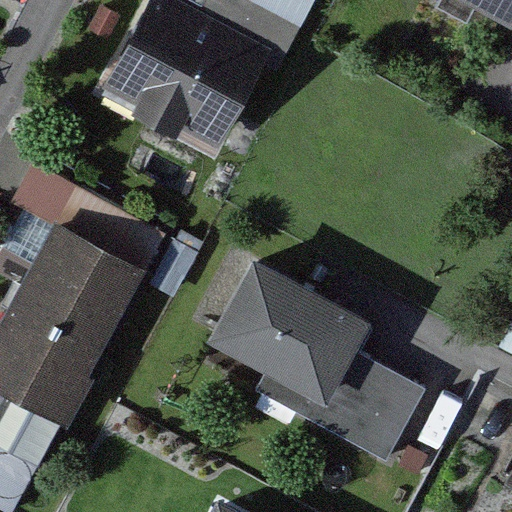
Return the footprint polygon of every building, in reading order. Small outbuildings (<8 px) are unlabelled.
[(277,48),(194,0),(165,0),(120,78),(224,139),(277,48)] [(511,0),(485,0),(511,12),(511,0)] [(160,269),(66,217),(0,336),(0,496),(27,511),(160,269)] [(383,317),(260,248),(214,330),(273,363),(263,381),(398,456),(438,384),(367,344),(383,317)] [(259,511),(225,493),(213,511),(259,511)]
